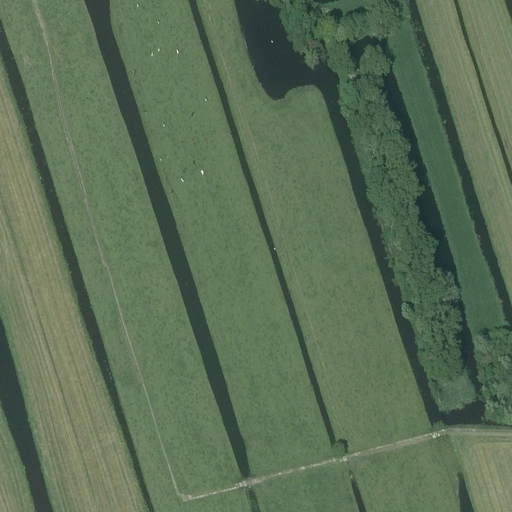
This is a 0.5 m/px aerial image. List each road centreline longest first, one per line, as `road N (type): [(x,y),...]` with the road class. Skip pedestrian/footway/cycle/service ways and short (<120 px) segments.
road 1 (track): [(34,0),(176,492),(184,499),(449,431),(511,434)]
road 2 (track): [(205,0),(354,455)]
